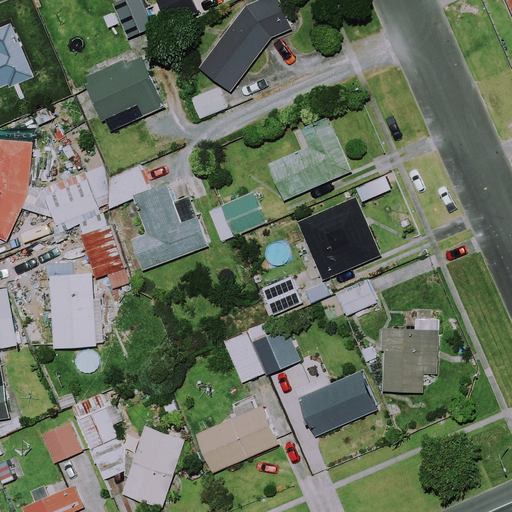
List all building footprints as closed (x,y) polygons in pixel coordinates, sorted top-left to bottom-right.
[(157,27),(149,8),(146,0),(129,0),(118,5),(131,38),(157,27)] [(293,29),(278,0),(276,0),(253,3),(204,69),(232,90),(273,38),(293,29)] [(0,85),(11,81),(13,85),(36,75),(13,21),(0,26),(0,85)] [(168,105),(148,56),(90,80),(111,129),(168,105)] [(229,98),(218,87),(197,108),(207,118),(229,98)] [(88,125),(76,98),(37,115),(42,127),(58,120),(64,135),(88,125)] [(353,172),(331,119),(298,133),(306,151),(274,165),(289,199),(353,172)] [(107,206),(108,168),(43,190),(36,187),(40,141),(0,137),(0,235),(15,242),(28,210),(59,221),(60,223),(107,206)] [(142,164),(113,175),(111,208),(153,192),(142,164)] [(147,269),(220,240),(211,216),(203,219),(195,198),(178,205),(171,186),(138,198),(152,234),(136,240),(147,269)] [(272,222),(261,194),(214,212),(225,241),(272,222)] [(383,255),(359,198),(301,222),(326,279),(383,255)] [(117,289),(135,283),(115,224),(110,226),(105,214),(81,222),(98,272),(109,268),(117,289)] [(101,347),(98,274),(57,276),(59,348),(101,347)] [(307,304),(296,277),(266,289),(276,315),(307,304)] [(378,301),(369,280),(337,295),(347,316),(378,301)] [(0,345),(20,344),(17,321),(0,322),(0,345)] [(250,331),(269,373),(271,377),(306,361),(291,328),(278,333),(273,321),(250,331)] [(441,332),(387,329),(384,390),(424,392),(425,373),(439,374),(441,332)] [(269,373),(250,331),(227,341),(246,383),(269,373)] [(377,340),(362,349),(370,364),(385,356),(377,340)] [(378,410),(362,373),(304,398),(319,435),(378,410)] [(0,386),(0,418),(10,417),(5,386),(0,386)] [(120,434),(103,395),(75,408),(107,481),(125,473),(134,476),(127,493),(165,509),(181,471),(175,469),(188,439),(152,424),(147,436),(120,434)] [(284,443),(268,405),(201,434),(218,472),(284,443)] [(0,437),(26,426),(22,418),(0,427),(0,437)] [(85,451),(74,424),(46,436),(58,463),(85,451)] [(82,511),(90,509),(79,485),(52,497),(48,488),(37,493),(41,502),(31,506),(33,511),(82,511)]
